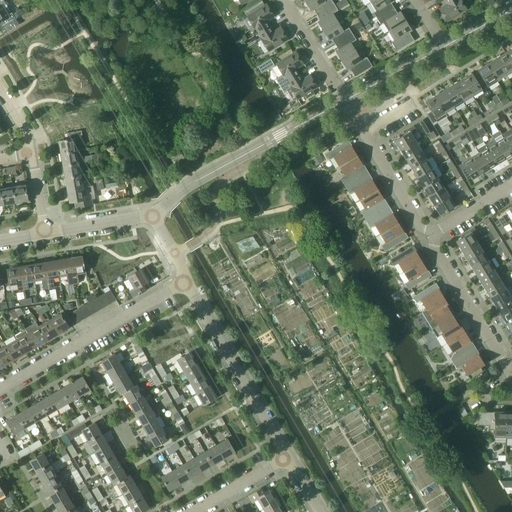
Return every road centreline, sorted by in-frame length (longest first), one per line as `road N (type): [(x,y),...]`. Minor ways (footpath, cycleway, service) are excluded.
road 1 (tertiary): [(152,218),(195,181),(346,100)]
road 2 (residential): [(0,388),(184,282)]
road 3 (residential): [(285,457),(184,282)]
road 4 (residential): [(433,234),(422,230),(346,100)]
road 5 (residential): [(509,373),(432,246),(433,234)]
